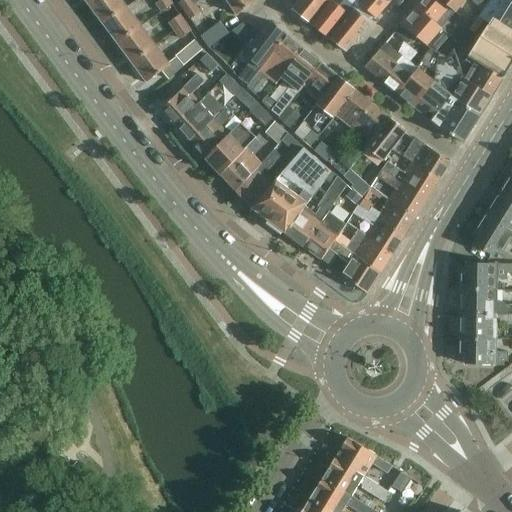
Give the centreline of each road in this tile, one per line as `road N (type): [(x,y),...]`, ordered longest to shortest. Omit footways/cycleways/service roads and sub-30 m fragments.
road 1 (secondary): [(337,346),(298,330),(235,274),(145,174),(19,0)]
road 2 (secondary): [(401,332),(428,245),(474,166)]
road 3 (residential): [(474,166),(398,113),(348,65)]
road 4 (residential): [(253,511),(339,392)]
